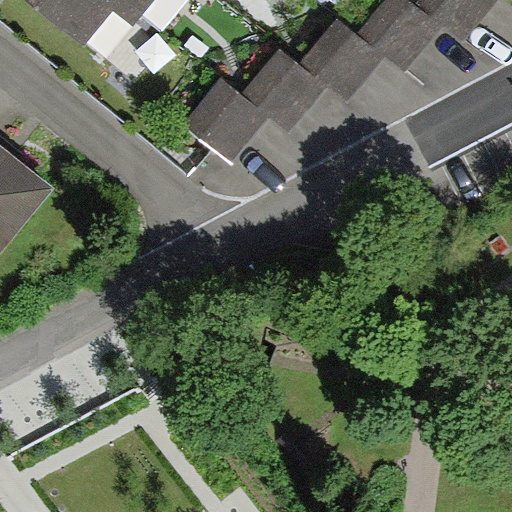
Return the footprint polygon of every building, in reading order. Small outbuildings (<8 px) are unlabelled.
[(120,0),(23,0),(87,52),(126,4),(120,0)] [(162,0),(120,0),(126,4),(146,20),(162,0)] [(444,24),(418,3),(413,0),(388,0),(362,34),(388,54),(409,70),(444,24)] [(463,39),(493,0),(420,0),(418,3),(444,24),(463,39)] [(388,54),(362,34),(338,16),(302,63),(329,83),(352,101),(388,54)] [(329,83),(302,63),(280,46),(243,93),(269,113),(293,131),(329,83)] [(189,125),(233,159),(269,113),(243,93),(225,79),(189,125)] [(0,256),(54,188),(4,149),(0,146),(0,256)]
